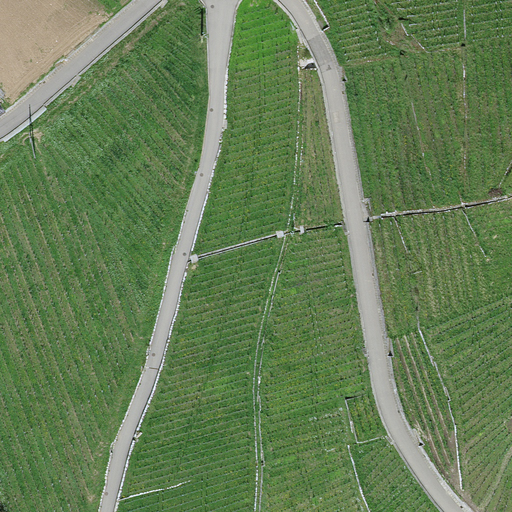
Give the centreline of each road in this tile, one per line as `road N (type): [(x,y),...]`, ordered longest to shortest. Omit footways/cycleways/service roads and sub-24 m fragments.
road 1 (unclassified): [(291,0),(312,29),(336,101),(378,357),(402,439),(453,511)]
road 2 (unclassified): [(0,131),(148,0)]
